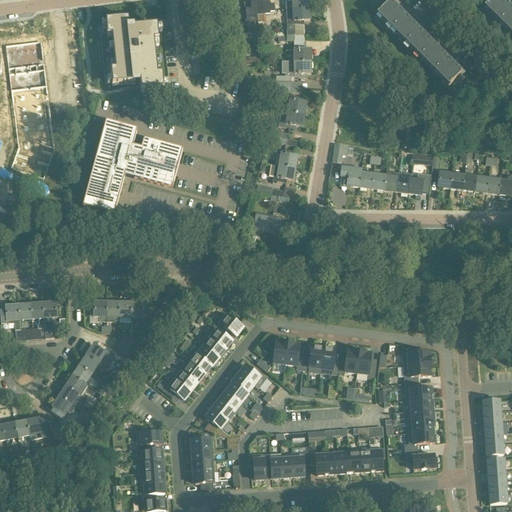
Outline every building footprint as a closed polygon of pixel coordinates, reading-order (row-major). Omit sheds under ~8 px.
[(292,0),(292,3),(285,3),(286,11),(309,9),(308,0),(292,0)] [(389,4),(377,17),(447,87),(461,74),(391,4),(392,3),(397,3),(396,0),(386,0),(387,1),(386,2),(389,4)] [(493,0),(484,10),(511,37),(511,10),(501,0),(493,0)] [(269,2),(262,3),(264,15),(270,14),(270,12),(275,12),(274,5),(269,5),(269,2)] [(246,12),(237,14),(240,37),(255,36),(254,22),(257,22),(257,16),(256,3),(245,5),(246,12)] [(309,9),(286,11),(287,26),(287,31),(287,37),(295,36),(296,36),(296,35),(296,26),(304,26),(304,22),(310,22),(309,9)] [(128,20),(105,23),(107,38),(112,37),(115,71),(110,72),(112,87),(140,84),(141,94),(163,92),(162,77),(157,77),(154,43),(158,43),(157,28),(129,30),(128,20)] [(42,43),(4,47),(17,151),(11,168),(44,180),(55,148),(42,43)] [(294,48),(294,63),(311,63),(311,50),(304,50),(304,47),(294,48)] [(276,77),(275,88),(283,88),(290,88),(291,83),(291,78),(294,78),(304,79),(305,79),(305,75),(311,75),(311,63),(294,63),(283,63),(282,75),(285,75),(285,77),(276,77)] [(295,96),(307,96),(308,85),(295,84),(295,96)] [(290,99),(288,114),(304,116),(306,104),(300,103),(300,99),(290,99)] [(280,112),(278,128),(287,130),(288,129),(295,131),(296,128),(302,129),(304,116),(288,114),(280,112)] [(74,115),(62,117),(63,124),(75,122),(74,115)] [(137,133),(105,124),(82,209),(114,218),(125,176),(129,177),(172,189),(182,152),(143,142),(141,151),(132,149),(137,133)] [(335,146),(333,164),(341,165),(342,157),(347,157),(348,148),(335,146)] [(279,155),(277,167),(296,170),(298,158),(294,157),(279,155)] [(275,167),(272,185),(276,185),(277,183),(284,185),(285,182),(294,183),(296,170),(277,167),(275,167)] [(342,168),(341,178),(348,179),(347,188),(360,189),(362,171),(342,168)] [(362,171),(360,189),(372,191),(374,171),(373,176),(362,175),(363,171),(362,171)] [(374,171),(372,191),(384,192),(386,178),(379,177),(379,172),(374,171)] [(452,176),(450,190),(462,192),(465,171),(464,177),(452,176)] [(465,171),(462,192),(475,193),(477,179),(470,178),(471,171),(465,171)] [(386,178),(384,192),(396,194),(398,179),(398,174),(386,173),(386,178)] [(398,179),(396,194),(408,195),(410,181),(411,176),(398,174),(398,179)] [(440,174),(438,188),(450,190),(452,176),(440,174)] [(410,181),(408,195),(421,197),(421,195),(429,196),(431,177),(418,176),(417,182),(410,181)] [(477,179),(475,193),(487,195),(489,180),(477,179)] [(489,180),(487,195),(499,196),(501,182),(489,180)] [(501,182),(499,196),(511,198),(511,194),(511,180),(508,180),(508,183),(501,182)] [(273,220),(270,236),(282,238),(283,232),(287,232),(288,222),(288,217),(273,215),(273,220)] [(251,221),(250,227),(254,228),(253,233),(264,235),(263,237),(269,238),(269,236),(270,236),(273,220),(258,217),(256,217),(255,222),(251,221)] [(107,319),(107,324),(112,324),(112,319),(119,319),(119,305),(119,302),(112,302),(112,304),(107,304),(107,319)] [(90,306),(89,319),(99,319),(99,324),(107,324),(107,319),(107,304),(94,304),(94,306),(90,306)] [(55,305),(43,306),(45,337),(50,337),(50,330),(49,320),(56,319),(55,305)] [(119,319),(119,324),(131,324),(131,320),(131,305),(119,305),(119,319)] [(131,305),(131,320),(144,320),(144,305),(131,305)] [(30,306),(18,307),(19,322),(32,321),(30,306)] [(43,306),(30,306),(32,321),(38,321),(40,338),(45,337),(43,306)] [(6,313),(0,313),(0,314),(1,326),(15,325),(16,339),(21,339),(21,332),(19,322),(18,307),(6,308),(6,313)] [(223,314),(213,328),(213,329),(213,328),(222,335),(225,331),(235,339),(237,336),(238,337),(240,334),(239,334),(242,330),(223,314)] [(222,335),(213,328),(213,329),(207,337),(225,352),(232,343),(222,335)] [(125,337),(121,342),(126,345),(130,340),(125,337)] [(225,352),(207,337),(200,346),(201,348),(202,347),(218,360),(225,352)] [(130,340),(126,345),(132,349),(135,344),(130,340)] [(121,342),(118,347),(129,354),(132,349),(126,345),(121,342)] [(285,367),(287,345),(276,344),(273,365),(285,367)] [(302,373),(304,360),(298,359),(299,347),(287,345),(285,367),(296,368),(296,372),(302,373)] [(93,347),(86,358),(99,366),(105,370),(114,357),(107,353),(106,355),(93,347)] [(118,347),(115,352),(125,359),(129,354),(118,347)] [(202,347),(201,348),(195,355),(195,356),(211,368),(210,369),(211,369),(218,360),(202,347)] [(320,376),(323,350),(311,348),(310,360),(304,360),(302,373),(308,373),(308,374),(320,376)] [(338,377),(339,364),(333,363),(335,351),(323,350),(320,376),(338,378),(338,377)] [(356,375),(359,354),(347,352),(345,365),(339,364),(338,377),(344,378),(344,374),(356,375)] [(369,368),(371,355),(359,354),(356,375),(368,377),(367,381),(374,381),(376,368),(369,368)] [(429,366),(428,354),(402,356),(403,368),(429,366)] [(195,356),(195,355),(194,355),(187,363),(204,376),(210,369),(211,368),(195,356)] [(385,369),(387,357),(380,357),(378,370),(385,369)] [(86,358),(80,368),(92,376),(99,366),(86,358)] [(271,369),(260,361),(256,366),(267,374),(271,369)] [(204,376),(187,363),(181,372),(197,385),(204,376)] [(418,379),(430,378),(429,366),(403,368),(404,386),(405,386),(418,385),(418,379)] [(245,367),(238,376),(253,388),(258,391),(267,380),(262,376),(257,371),(254,374),(245,367)] [(80,368),(73,378),(85,386),(92,376),(80,368)] [(181,372),(179,370),(172,379),(190,393),(197,385),(181,372)] [(253,388),(238,376),(231,385),(232,386),(233,385),(246,396),(253,388)] [(103,377),(100,381),(106,385),(109,381),(103,377)] [(73,378),(66,388),(79,396),(85,386),(73,378)] [(172,379),(160,394),(174,405),(179,399),(183,402),(190,393),(172,379)] [(233,385),(232,386),(226,394),(240,405),(247,396),(246,396),(233,385)] [(432,401),(431,390),(418,391),(418,385),(405,386),(405,392),(404,392),(405,404),(410,403),(432,401)] [(66,388),(60,398),(72,406),(79,396),(66,388)] [(311,390),(310,398),(317,399),(318,391),(311,390)] [(240,405),(226,394),(219,402),(235,415),(242,406),(240,405)] [(54,410),(53,413),(63,420),(65,417),(67,418),(74,408),(72,406),(60,398),(53,409),(54,410)] [(432,412),(432,401),(410,403),(411,414),(432,412)] [(235,415),(219,402),(213,411),(229,424),(235,415)] [(499,402),(482,403),(483,415),(500,414),(499,402)] [(229,424),(213,411),(205,420),(210,423),(203,432),(218,437),(229,424)] [(433,423),(432,412),(411,414),(412,424),(433,423)] [(501,424),(500,414),(483,415),(484,426),(501,424)] [(40,421),(27,423),(30,438),(30,442),(48,439),(48,437),(46,428),(45,422),(40,423),(40,421)] [(27,423),(15,425),(18,440),(30,438),(27,423)] [(434,434),(433,423),(412,424),(407,424),(408,436),(434,434)] [(3,428),(6,442),(18,440),(15,425),(10,426),(9,424),(3,425),(3,428)] [(60,424),(55,428),(65,443),(70,439),(74,435),(67,431),(65,432),(60,424)] [(502,435),(501,424),(484,426),(484,436),(502,435)] [(55,428),(49,431),(59,447),(65,443),(55,428)] [(143,436),(136,436),(137,454),(139,454),(139,453),(149,453),(149,447),(161,446),(160,435),(146,436),(146,434),(143,435),(143,436)] [(435,445),(434,434),(408,436),(408,447),(404,447),(404,453),(417,452),(417,446),(435,445)] [(503,446),(502,435),(484,436),(485,447),(503,446)] [(214,440),(191,442),(192,453),(210,452),(215,452),(214,440)] [(503,457),(503,446),(485,447),(486,458),(503,457)] [(369,451),(369,453),(370,453),(371,473),(382,473),(382,461),(385,460),(384,450),(369,451)] [(149,453),(139,453),(139,454),(140,464),(140,465),(162,463),(161,452),(149,453)] [(192,453),(193,464),(211,463),(211,462),(210,452),(192,453)] [(359,454),(359,452),(347,453),(348,455),(349,475),(360,474),(359,454)] [(418,458),(417,452),(404,453),(405,459),(412,459),(413,472),(420,471),(420,472),(427,471),(435,470),(434,457),(418,458)] [(326,457),(315,457),(315,453),(309,454),(310,466),(310,467),(316,467),(317,477),(328,477),(326,457)] [(337,456),(338,456),(338,453),(326,454),(326,457),(328,477),(339,476),(337,456)] [(370,453),(369,453),(359,454),(360,474),(371,473),(370,453)] [(309,454),(291,456),(291,458),(292,458),(293,479),(305,478),(304,467),(310,466),(309,454)] [(281,455),(270,456),(270,462),(270,468),(271,481),(282,480),(281,461),(281,459),(281,455)] [(348,455),(338,456),(337,456),(339,476),(349,475),(348,455)] [(270,462),(270,456),(264,457),(264,461),(253,462),(254,482),(266,481),(265,469),(270,468),(270,462)] [(292,458),(291,458),(281,459),(281,461),(282,480),(293,479),(292,458)] [(486,463),(487,474),(504,473),(504,461),(486,463)] [(216,462),(211,462),(211,463),(193,464),(193,475),(212,474),(217,474),(216,462)] [(163,474),(162,463),(140,465),(140,464),(138,464),(139,475),(163,474)] [(505,483),(504,473),(487,474),(488,485),(505,483)] [(164,485),(163,474),(139,475),(139,486),(164,485)] [(212,474),(193,475),(194,486),(200,486),(201,492),(213,491),(213,485),(212,474)] [(506,494),(505,483),(488,485),(489,495),(506,494)] [(164,496),(164,485),(139,486),(140,497),(152,497),(164,496)] [(120,488),(113,489),(113,499),(121,499),(120,488)] [(507,505),(506,494),(489,495),(489,507),(507,505)] [(152,502),(152,497),(140,497),(141,511),(165,511),(165,501),(152,502)]
